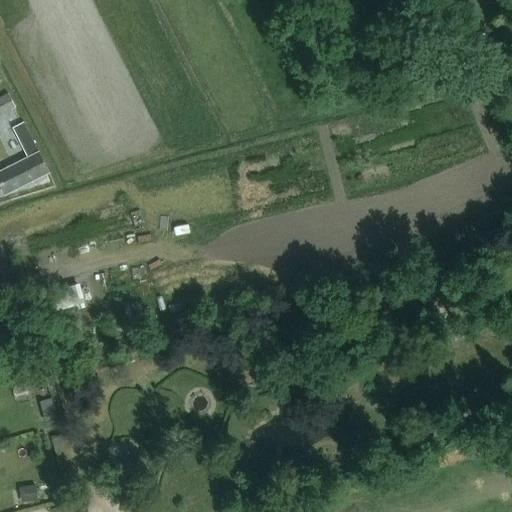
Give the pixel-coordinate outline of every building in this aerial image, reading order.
[(10,93),(0,98),(0,116),(9,112),(7,108),(15,104),(10,93)] [(0,182),(6,194),(50,172),(24,121),(13,127),(28,156),(0,170),(0,182)] [(20,262),(12,265),(17,280),(26,277),(20,262)] [(383,347),(368,359),(380,373),(395,361),(383,347)] [(45,371),(33,375),(35,383),(47,380),(45,371)] [(140,460),(126,464),(131,479),(145,475),(140,460)] [(37,484),(25,486),(27,502),(39,501),(37,484)]
